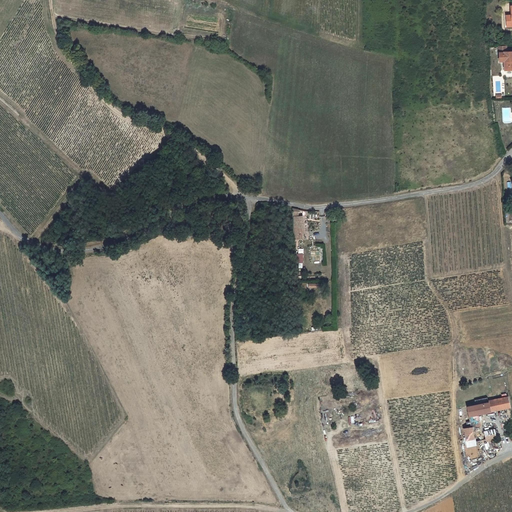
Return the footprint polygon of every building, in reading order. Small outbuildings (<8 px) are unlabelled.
[(511,4),(510,4),(510,14),(503,14),(504,27),(511,26),(511,4)] [(511,50),(502,51),(502,52),(497,52),(497,61),(502,61),(502,70),(511,69),(511,68),(511,59),(511,50)] [(303,217),(295,217),(296,238),(304,238),(303,217)] [(509,405),(507,395),(487,399),(487,400),(489,410),(509,405)] [(487,400),(466,405),(467,411),(468,414),(476,413),(489,410),(487,400)] [(476,413),(468,414),(470,425),(477,423),(476,413)] [(462,426),(463,430),(464,437),(472,435),(470,425),(462,426)] [(482,429),(484,438),(494,435),(493,427),(482,429)]
